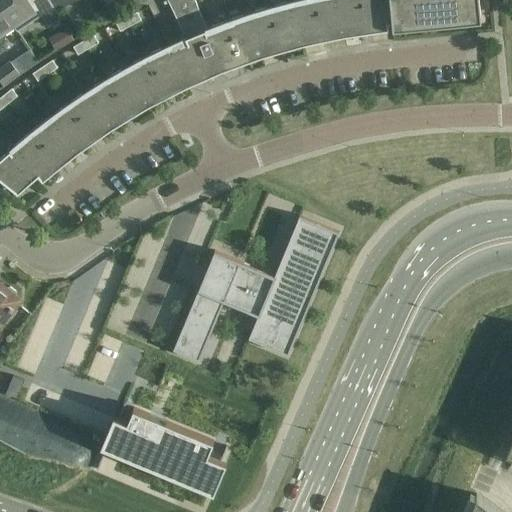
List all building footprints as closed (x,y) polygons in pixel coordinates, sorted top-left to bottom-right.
[(31,6),(27,0),(0,0),(0,5),(13,24),(12,25),(17,31),(41,15),(48,26),(61,18),(50,0),(36,0),(34,2),(35,3),(31,6)] [(51,0),(57,10),(76,0),(51,0)] [(167,0),(185,37),(168,45),(184,79),(187,86),(221,71),(218,64),(216,59),(206,28),(195,0),(167,0)] [(293,0),(292,0),(272,6),(281,42),(301,37),(303,36),(295,0),(293,0)] [(295,0),(303,36),(305,44),(306,44),(325,39),(326,39),(325,31),(319,0),(295,0)] [(319,0),(325,31),(343,28),(346,27),(342,0),(319,0)] [(342,0),(346,27),(348,35),(349,35),(368,32),(369,31),(369,24),(365,0),(342,0)] [(365,0),(369,24),(387,21),(392,21),(390,0),(365,0)] [(390,0),(392,21),(393,29),(481,20),(479,0),(390,0)] [(0,45),(3,43),(4,39),(4,35),(3,31),(12,25),(13,24),(0,5),(0,45)] [(270,6),(251,12),(260,48),(262,56),(263,56),(283,50),(281,42),(272,6),(270,6)] [(137,12),(126,17),(131,26),(141,20),(137,12)] [(248,13),(227,20),(239,56),(260,49),(260,48),(251,12),(248,13)] [(131,26),(126,17),(116,22),(120,31),(131,26)] [(226,20),(206,28),(216,59),(218,64),(221,71),(242,63),(239,56),(227,20),(226,20)] [(94,34),(83,40),(88,49),(98,43),(94,34)] [(88,49),(83,40),(73,46),(78,55),(88,49)] [(146,56),(144,57),(162,90),(165,97),(167,96),(169,95),(187,86),(184,79),(168,45),(146,56)] [(126,66),(123,68),(142,100),(144,99),(162,90),(144,57),(126,66)] [(52,60),(42,66),(48,74),(58,67),(52,60)] [(0,80),(4,86),(20,73),(10,61),(0,68),(0,80)] [(48,74),(42,66),(32,73),(38,81),(48,74)] [(106,78),(103,80),(123,112),(128,118),(129,118),(131,116),(146,107),(142,100),(123,68),(106,78)] [(87,90),(84,93),(105,124),(108,122),(123,112),(103,80),(87,90)] [(12,88),(3,95),(9,103),(18,96),(12,88)] [(68,103),(64,106),(85,137),(90,143),(91,143),(95,140),(109,130),(105,124),(84,93),(68,103)] [(0,109),(9,103),(3,95),(0,97),(0,109)] [(50,117),(46,120),(69,149),(72,146),(85,137),(64,106),(50,117)] [(32,131),(27,134),(50,164),(55,170),(56,170),(61,166),(74,156),(69,149),(46,120),(32,131)] [(14,145),(9,150),(34,178),(39,174),(50,164),(27,134),(14,145)] [(9,150),(0,157),(0,177),(18,192),(34,178),(9,150)] [(199,288),(173,350),(199,361),(224,300),(258,315),(248,338),(288,354),(339,232),(299,215),(274,275),(214,250),(208,266),(199,288)] [(210,248),(233,258),(237,249),(214,239),(210,248)] [(0,282),(0,323),(19,298),(0,282)] [(114,415),(101,446),(106,448),(107,448),(208,490),(209,490),(214,492),(226,462),(222,460),(221,459),(208,454),(214,440),(133,407),(128,421),(120,417),(118,417),(114,415)] [(500,511),(476,494),(468,511),(500,511)]
